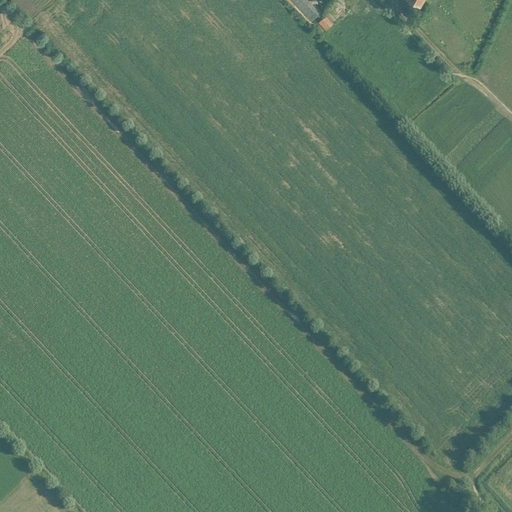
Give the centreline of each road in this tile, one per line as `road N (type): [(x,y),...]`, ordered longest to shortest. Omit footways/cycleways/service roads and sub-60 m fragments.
road 1 (track): [(474,480),(423,454),(0,9)]
road 2 (track): [(388,0),(457,74),(511,117)]
